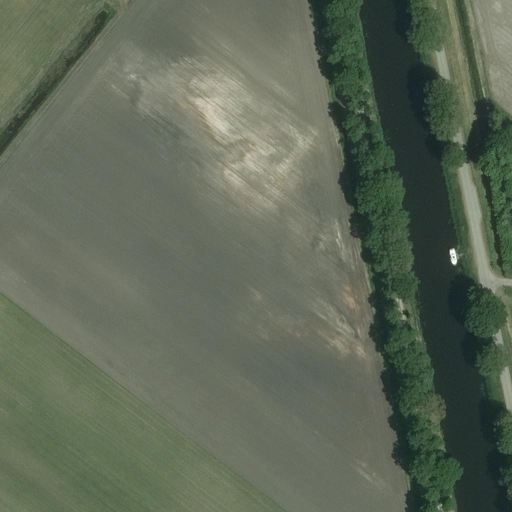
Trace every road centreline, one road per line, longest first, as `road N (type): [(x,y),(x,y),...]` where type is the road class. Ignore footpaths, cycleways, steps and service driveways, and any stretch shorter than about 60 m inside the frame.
road 1 (track): [(339,0),(445,511)]
road 2 (unclassified): [(511,428),(426,0)]
